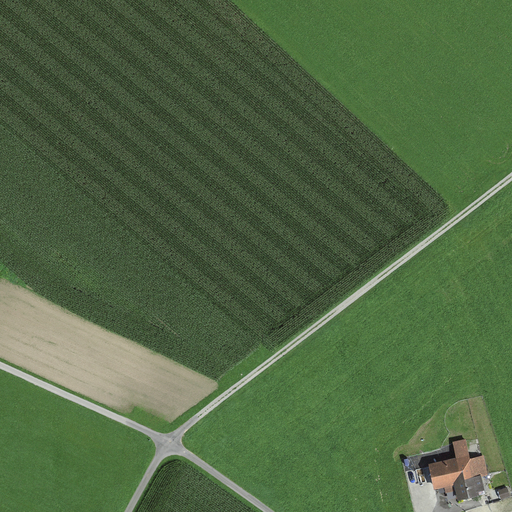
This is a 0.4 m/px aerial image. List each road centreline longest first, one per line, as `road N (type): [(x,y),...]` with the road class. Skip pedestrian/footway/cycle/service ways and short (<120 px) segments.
road 1 (track): [(511,172),(168,441)]
road 2 (track): [(268,511),(168,441),(0,365)]
